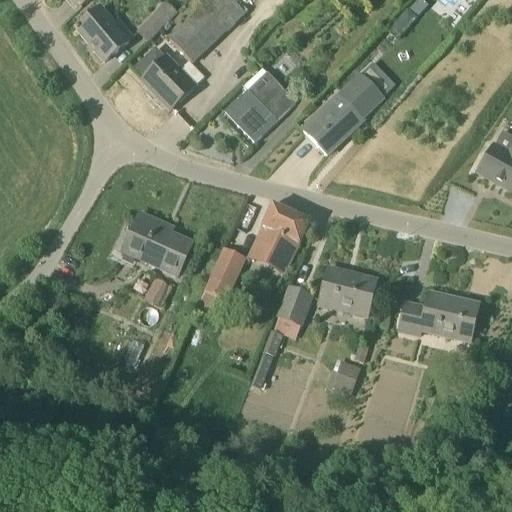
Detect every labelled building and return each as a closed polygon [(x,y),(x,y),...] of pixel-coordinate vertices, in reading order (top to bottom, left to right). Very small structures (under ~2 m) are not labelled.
[(211,0),(169,42),(190,63),(193,66),(243,18),(245,16),(240,10),(230,0),(211,0)] [(419,1),(409,10),(417,19),(427,9),(419,1)] [(148,44),(176,14),(165,3),(136,33),(148,44)] [(402,15),(395,22),(396,23),(401,28),(409,28),(410,28),(418,20),(409,11),(408,10),(407,11),(402,15)] [(128,45),(100,11),(75,31),(104,65),(128,45)] [(197,88),(196,88),(181,71),(168,58),(142,82),(171,112),(197,88)] [(365,70),(381,96),(390,90),(375,64),(365,70)] [(254,146),(278,123),(296,106),(267,75),(225,116),(254,146)] [(361,76),(341,94),(302,132),(327,159),(385,102),(361,76)] [(511,138),(504,134),(495,149),(493,148),(477,176),(511,195),(511,138)] [(301,247),(310,225),(272,208),(261,232),(263,233),(249,263),(285,278),(299,246),(301,247)] [(177,280),(192,247),(163,233),(165,228),(140,217),(123,255),(177,280)] [(217,324),(245,261),(225,252),(197,315),(217,324)] [(367,322),(377,284),(327,272),(318,308),(367,322)] [(161,310),(172,289),(155,280),(144,302),(161,310)] [(293,292),(281,324),(300,331),(312,299),(293,292)] [(470,346),(479,308),(428,296),(425,311),(405,306),(398,336),(419,340),(420,335),(470,346)] [(271,333),(250,386),(260,390),(272,359),(275,361),(284,338),(271,333)] [(350,399),(356,384),(332,375),(326,390),(350,399)] [(303,491),(295,511),(312,511),(318,497),(303,491)]
